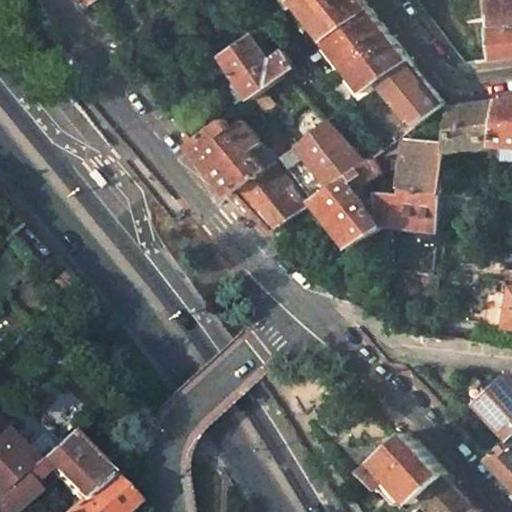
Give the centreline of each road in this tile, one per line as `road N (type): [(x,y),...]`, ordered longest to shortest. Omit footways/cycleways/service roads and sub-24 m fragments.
road 1 (secondary): [(317,511),(209,348),(0,91)]
road 2 (secondary): [(0,146),(140,314),(276,511)]
road 3 (residential): [(301,306),(248,257),(127,114),(56,0)]
road 4 (residential): [(301,306),(501,511)]
road 5 (residential): [(170,511),(163,457),(178,415),(301,306)]
road 6 (residential): [(301,306),(343,313),(403,352),(511,363)]
road 7 (residential): [(511,77),(459,84),(393,0)]
